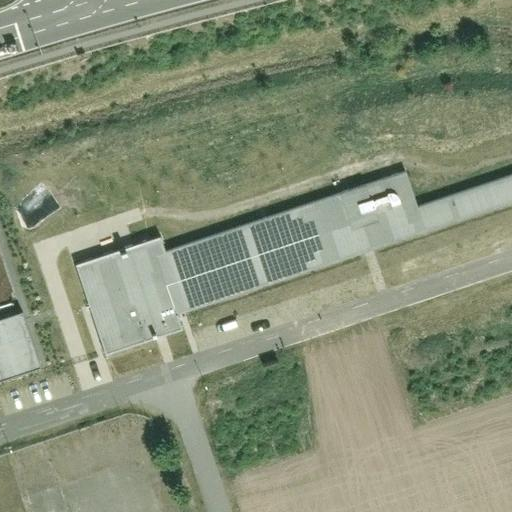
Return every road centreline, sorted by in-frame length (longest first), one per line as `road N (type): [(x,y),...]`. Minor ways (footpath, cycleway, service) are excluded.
road 1 (residential): [(169,371),(511,258)]
road 2 (residential): [(0,429),(169,371)]
road 3 (residential): [(169,371),(218,511)]
